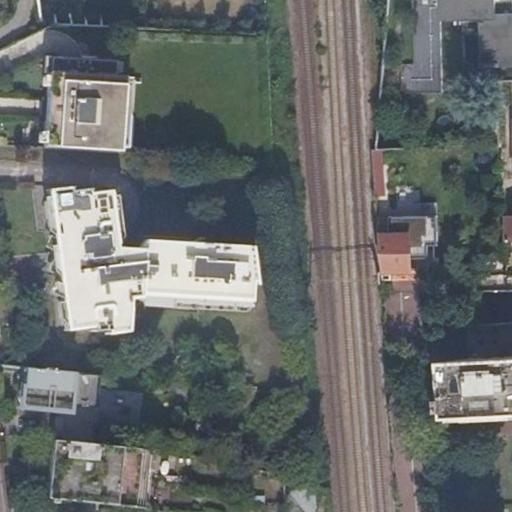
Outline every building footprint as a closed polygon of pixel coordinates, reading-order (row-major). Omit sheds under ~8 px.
[(100,0),(63,0),(63,13),(101,12),(100,0)] [(511,0),(413,0),(413,65),(401,65),(401,94),(440,94),(440,16),(484,16),(484,63),(476,63),(477,71),(501,71),(501,67),(511,67),(511,0)] [(33,146),(107,151),(112,60),(37,56),(33,146)] [(380,164),(371,164),(372,194),(381,194),(380,164)] [(67,188),(44,190),(62,331),(88,327),(89,332),(103,330),(104,334),(124,331),(120,300),(245,307),(246,286),(252,285),(248,246),(140,240),(135,249),(114,249),(107,192),(87,194),(86,191),(68,192),(67,188)] [(382,229),(383,280),(414,279),(413,218),(391,218),(391,228),(382,229)] [(511,292),(468,293),(469,323),(511,321),(511,292)] [(440,398),(433,399),(434,410),(441,410),(441,418),(511,414),(511,357),(439,361),(440,398)] [(88,442),(96,374),(24,367),(22,385),(20,386),(17,406),(63,410),(62,413),(61,413),(60,413),(60,414),(59,414),(58,414),(58,415),(58,416),(57,417),(56,431),(56,432),(56,433),(56,434),(57,434),(57,435),(58,436),(59,436),(60,436),(59,440),(88,442)] [(88,442),(59,440),(49,439),(42,497),(131,507),(137,447),(88,442)] [(313,486),(311,485),(283,485),(282,511),(306,511),(305,511),(315,506),(313,486)]
